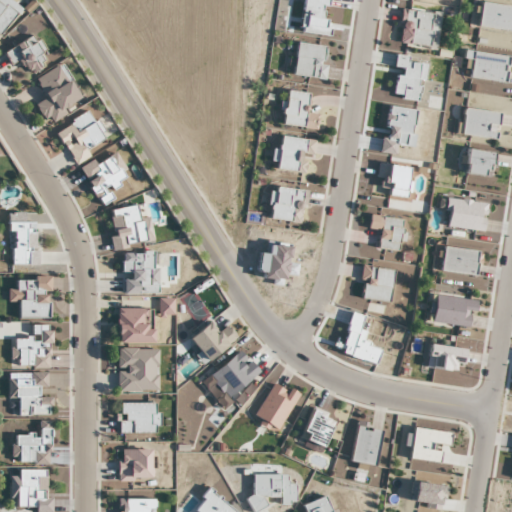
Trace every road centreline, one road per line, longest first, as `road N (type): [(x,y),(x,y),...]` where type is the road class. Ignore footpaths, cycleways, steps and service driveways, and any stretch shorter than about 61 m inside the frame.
road 1 (tertiary): [(490,410),(366,388),(326,371),(268,329),(60,0)]
road 2 (residential): [(0,106),(79,244),(84,511)]
road 3 (residential): [(366,0),(330,259),(290,349)]
road 4 (residential): [(511,264),(474,511)]
